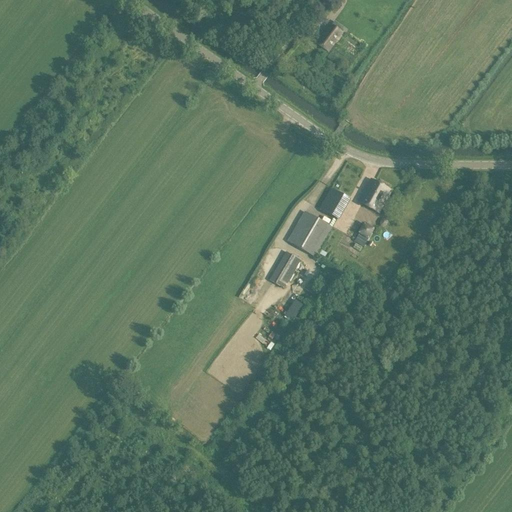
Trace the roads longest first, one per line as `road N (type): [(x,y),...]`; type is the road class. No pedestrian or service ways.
road 1 (tertiary): [(511,165),(381,162),(352,153),(128,0)]
road 2 (track): [(511,229),(286,511)]
road 3 (track): [(331,141),(428,0)]
road 4 (track): [(257,511),(217,465),(128,401)]
